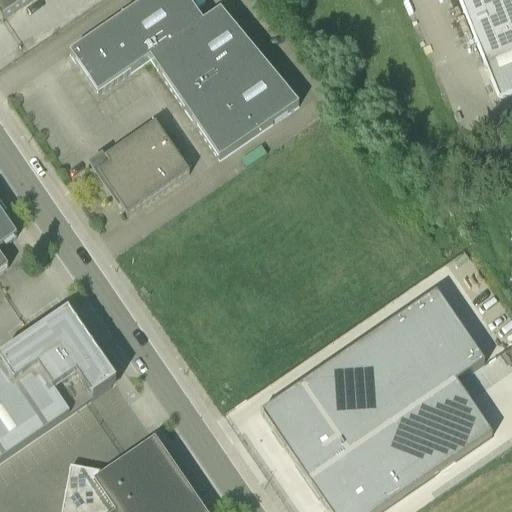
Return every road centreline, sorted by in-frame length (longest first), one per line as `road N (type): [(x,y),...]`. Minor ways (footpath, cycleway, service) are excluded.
road 1 (unclassified): [(249,511),(0,147)]
road 2 (unknown): [(82,268),(295,135),(306,120),(306,102),(217,0)]
road 3 (unknown): [(121,0),(0,84)]
